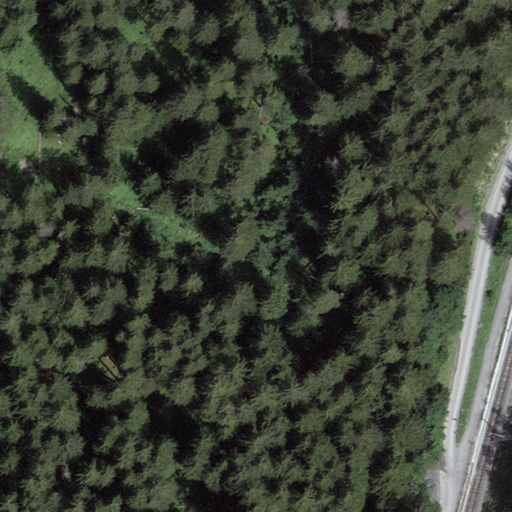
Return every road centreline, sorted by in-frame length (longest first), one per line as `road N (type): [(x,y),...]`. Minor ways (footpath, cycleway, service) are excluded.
road 1 (track): [(443,511),(451,411),(492,214),(511,162)]
road 2 (track): [(511,273),(447,511)]
